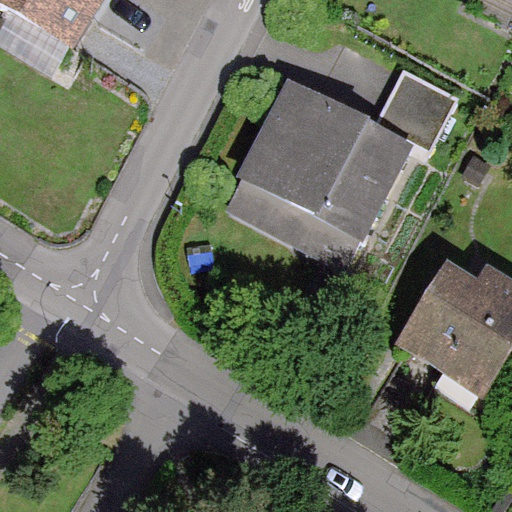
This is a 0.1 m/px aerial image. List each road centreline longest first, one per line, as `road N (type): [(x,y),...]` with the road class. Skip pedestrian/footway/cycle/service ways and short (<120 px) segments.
road 1 (residential): [(83,305),(401,511)]
road 2 (residential): [(83,305),(241,0)]
